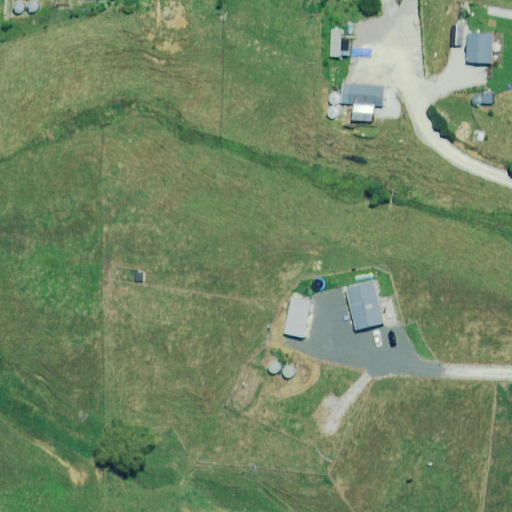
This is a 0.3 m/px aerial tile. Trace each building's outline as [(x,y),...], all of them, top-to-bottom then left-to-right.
[(368,33),(367,13),(358,13),(359,33),(368,33)] [(376,85),(346,84),(344,107),(346,107),(366,108),(375,108),(376,85)] [(341,109),(330,107),(327,117),(338,119),(341,109)] [(366,108),(346,107),(346,117),(365,118),(366,108)] [(385,324),(375,282),(347,288),(357,331),(385,324)] [(295,369),(285,366),(282,376),(291,379),(295,369)]
